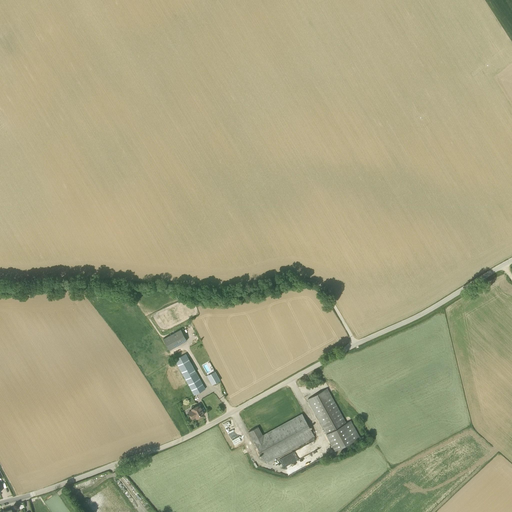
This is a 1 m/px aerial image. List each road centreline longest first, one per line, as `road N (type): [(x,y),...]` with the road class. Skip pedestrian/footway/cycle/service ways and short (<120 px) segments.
road 1 (track): [(355,344),(308,278),(210,293),(0,283)]
road 2 (residential): [(0,502),(177,441),(355,344)]
road 3 (unclassified): [(355,344),(511,259)]
